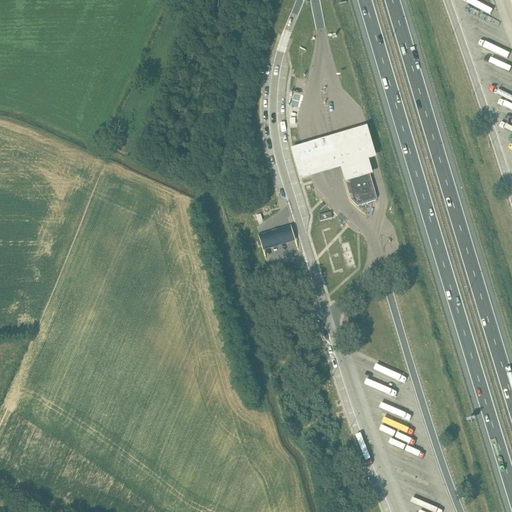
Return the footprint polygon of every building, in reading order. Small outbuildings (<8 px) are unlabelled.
[(511,110),(511,104),(504,102),(502,107),(511,110)] [(376,155),(367,124),(290,146),(300,177),(340,165),(345,181),(348,180),(370,173),(372,172),(368,157),(376,155)] [(357,206),(372,202),(376,201),(377,198),(376,196),(370,175),(370,173),(348,180),(349,182),(346,182),(351,200),(357,206)] [(331,211),(319,215),(321,221),(333,217),(331,211)] [(291,226),(259,236),(263,250),(295,241),(291,226)] [(372,386),(378,389),(381,383),(392,388),(395,381),(397,382),(400,375),(375,366),(370,378),(374,380),(372,386)] [(407,501),(428,510),(431,505),(409,496),(407,501)]
